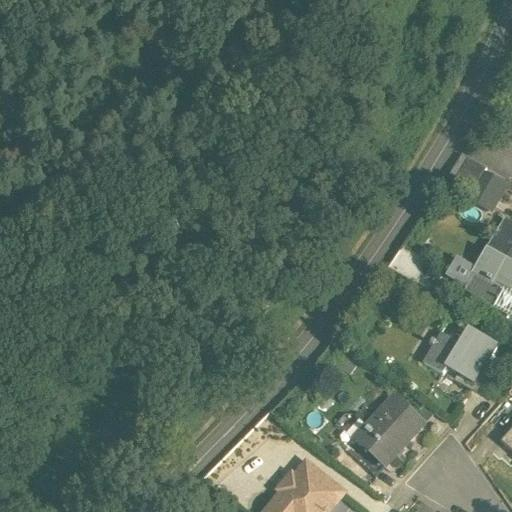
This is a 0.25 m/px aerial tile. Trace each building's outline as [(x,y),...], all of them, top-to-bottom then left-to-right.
[(486,174),(462,159),(447,182),(455,186),(452,191),(466,199),(470,201),(482,179),(483,179),(486,174)] [(483,179),(482,179),(470,201),(468,205),(489,216),(503,190),(483,179)] [(511,232),(507,229),(477,278),(467,295),(466,297),(495,315),(506,297),(511,300),(511,232)] [(477,278),(457,266),(447,283),(467,295),(477,278)] [(511,300),(506,297),(495,315),(507,322),(511,314),(511,300)] [(498,353),(469,336),(460,350),(442,339),(424,370),(442,381),(434,393),(464,410),(498,353)] [(393,404),(355,446),(386,473),(423,431),(393,404)] [(511,435),(502,447),(511,456),(511,435)] [(386,473),(355,446),(346,456),(376,483),(386,473)] [(331,511),(343,498),(306,468),(295,482),(292,479),(279,495),(282,497),(272,511),(273,511),(331,511)]
